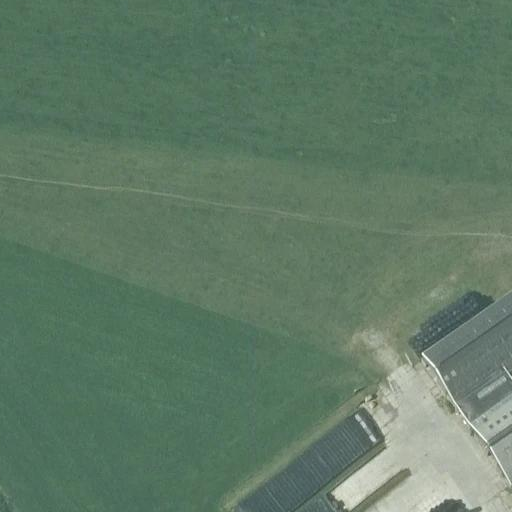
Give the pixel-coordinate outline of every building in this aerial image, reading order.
[(457,414),(511,374),(511,296),(420,361),(457,414)] [(506,379),(457,414),(462,420),(474,437),(511,489),(511,488),(511,386),(511,387),(511,385),(506,379)] [(397,508),(416,485),(403,474),(384,497),(397,508)] [(227,505),(231,511),(264,511),(276,504),(259,482),(227,505)] [(323,511),(322,509),(325,507),(314,494),(291,511),(323,511)] [(358,511),(383,511),(380,503),(358,511)]
